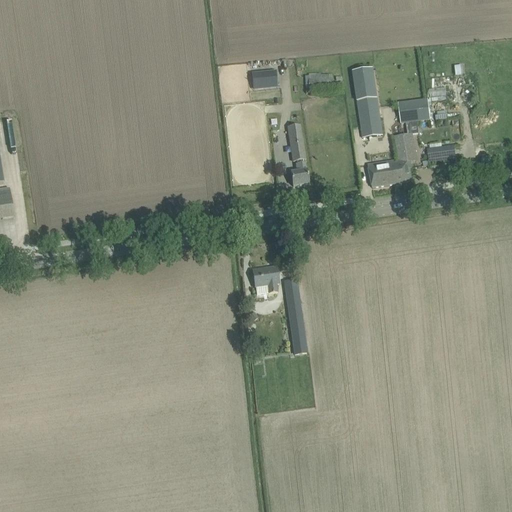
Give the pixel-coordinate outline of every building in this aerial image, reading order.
[(352,70),(362,139),(383,136),(373,67),(352,70)] [(249,90),(273,88),(272,73),(248,75),(249,90)] [(309,90),(333,89),(332,76),(309,76),(309,90)] [(401,126),(430,122),(428,101),(398,104),(401,126)] [(419,134),(418,123),(409,125),(411,136),(412,135),(419,134)] [(301,136),(299,128),(288,130),(293,163),(296,162),(304,161),(305,161),(301,136)] [(410,160),(415,160),(414,150),(409,151),(407,136),(394,138),(398,162),(401,161),(404,184),(412,183),(410,170),(412,170),(410,160)] [(432,163),(456,160),(454,150),(430,154),(432,163)] [(296,173),(291,174),(293,188),(309,185),(307,172),(306,172),(304,161),(296,162),(297,165),(295,165),(296,173)] [(383,164),(369,166),(373,189),(404,184),(401,161),(398,162),(383,165),(383,164)] [(0,220),(14,218),(10,190),(1,192),(1,191),(0,190),(0,220)] [(276,286),(279,285),(277,269),(268,270),(253,273),(255,289),(256,289),(257,297),(278,294),(276,286)] [(295,355),(307,354),(297,282),(285,283),(295,355)] [(254,313),(249,317),(253,323),(258,319),(254,313)] [(258,341),(253,352),(260,355),(265,344),(258,341)]
